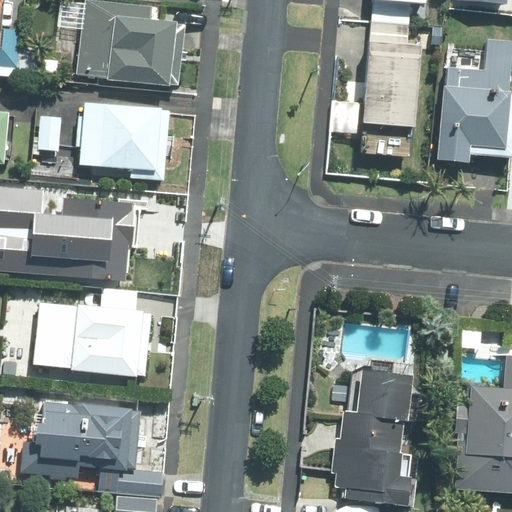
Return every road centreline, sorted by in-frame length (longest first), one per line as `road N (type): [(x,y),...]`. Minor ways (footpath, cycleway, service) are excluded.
road 1 (residential): [(248,225),(219,511)]
road 2 (residential): [(248,225),(511,250)]
road 3 (residential): [(267,0),(248,225)]
